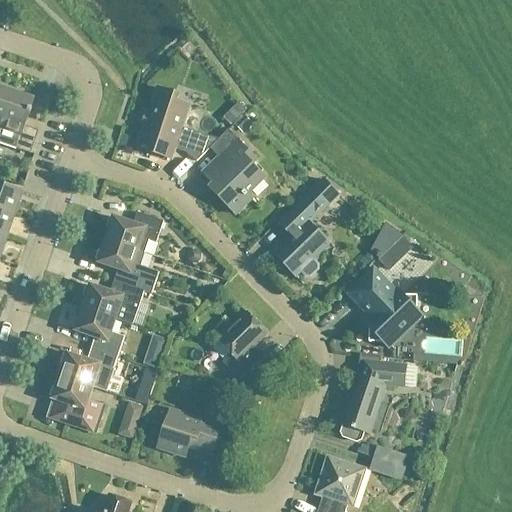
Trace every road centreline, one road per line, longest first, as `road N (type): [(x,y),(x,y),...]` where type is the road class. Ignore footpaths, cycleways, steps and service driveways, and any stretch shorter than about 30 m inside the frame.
road 1 (residential): [(71,160),(140,183),(177,206),(314,342),(322,378),(286,483),(260,506),(233,506),(0,426)]
road 2 (residential): [(0,371),(71,160)]
road 3 (residential): [(71,160),(88,105),(85,79),(69,64),(0,41)]
